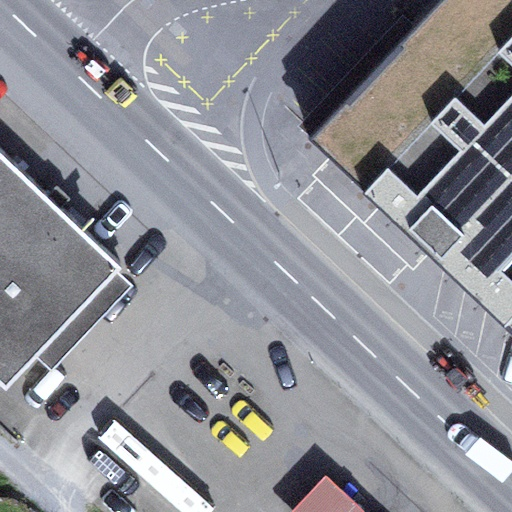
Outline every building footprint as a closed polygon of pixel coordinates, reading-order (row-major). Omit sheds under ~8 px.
[(511,323),(511,0),(432,0),(308,132),(440,256),(511,323)] [(0,377),(6,384),(37,352),(118,266),(121,263),(0,148),(0,377)] [(37,352),(52,366),(134,281),(118,266),(37,352)] [(288,511),(323,511),(344,490),(325,473),(288,511)] [(344,490),(323,511),(361,511),(364,509),(344,490)]
